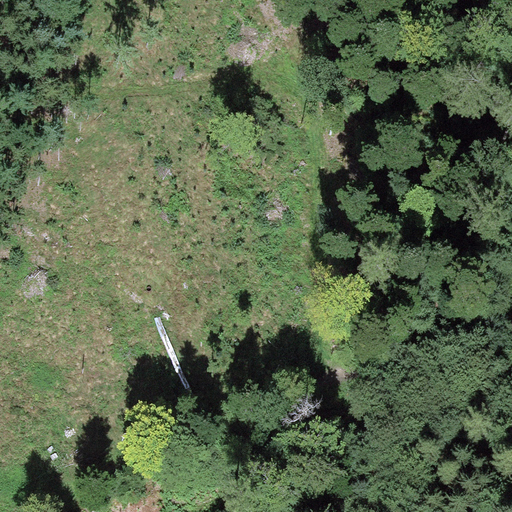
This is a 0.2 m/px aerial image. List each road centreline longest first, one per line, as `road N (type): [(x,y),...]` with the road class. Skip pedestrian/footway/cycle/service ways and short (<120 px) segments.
road 1 (track): [(248,511),(267,452),(320,378),(316,122),(291,75),(0,100)]
road 2 (track): [(511,317),(230,414),(39,511)]
